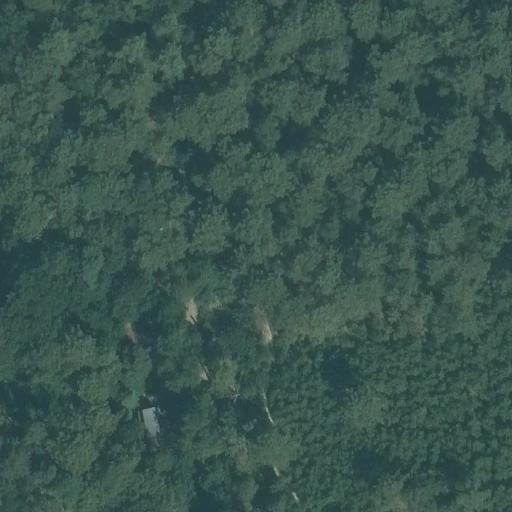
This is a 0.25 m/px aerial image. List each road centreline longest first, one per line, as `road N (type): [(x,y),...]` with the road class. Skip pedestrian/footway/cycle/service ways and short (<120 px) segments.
road 1 (track): [(183,245),(245,511)]
road 2 (track): [(128,0),(183,245)]
road 3 (unclassified): [(0,285),(183,245)]
